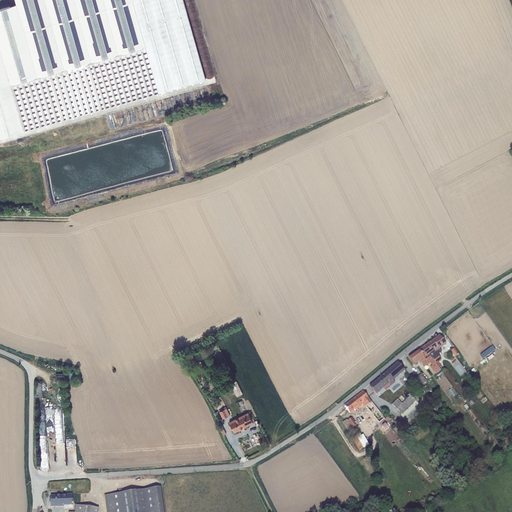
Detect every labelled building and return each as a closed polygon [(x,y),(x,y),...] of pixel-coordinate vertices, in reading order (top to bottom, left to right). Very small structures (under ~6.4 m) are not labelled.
[(146,46),(132,0),(15,0),(17,4),(0,8),(0,137),(23,131),(10,85),(146,46)] [(10,85),(23,131),(206,79),(183,0),(132,0),(146,46),(10,85)] [(207,85),(106,114),(110,129),(212,101),(207,85)] [(439,335),(419,350),(426,360),(430,357),(440,370),(442,368),(438,363),(441,360),(437,355),(441,352),(439,349),(446,344),(439,335)] [(492,346),(480,355),(483,359),(495,350),(492,346)] [(419,350),(408,358),(414,366),(419,361),(424,367),(430,363),(432,366),(430,367),(437,376),(441,374),(443,376),(444,376),(440,370),(430,357),(426,360),(419,350)] [(195,359),(192,360),(195,367),(201,363),(200,361),(199,362),(198,361),(197,362),(195,359)] [(398,363),(370,387),(373,391),(372,392),(374,395),(383,388),(385,391),(395,383),(393,380),(404,370),(398,363)] [(415,373),(410,377),(418,387),(427,381),(421,374),(418,377),(415,373)] [(45,390),(44,389),(45,382),(39,381),(37,399),(44,400),(45,390)] [(236,381),(230,383),(237,396),(243,393),(236,381)] [(365,407),(371,403),(372,402),(363,392),(344,406),(350,414),(355,410),(355,411),(362,406),(361,405),(363,404),(365,407)] [(397,399),(392,404),(402,415),(416,401),(410,395),(402,403),(397,399)] [(379,423),(384,419),(371,403),(365,407),(370,412),(371,413),(370,413),(375,419),(375,418),(379,423)] [(226,406),(221,409),(222,410),(219,411),(222,418),(220,419),(220,420),(223,418),(230,415),(226,408),(226,406)] [(233,430),(234,432),(253,422),(248,412),(229,422),(230,424),(229,425),(232,430),(233,430)] [(389,415),(385,419),(390,426),(395,422),(389,415)] [(353,440),(359,450),(369,445),(363,435),(361,436),(357,428),(358,428),(352,418),(348,420),(347,419),(342,422),(354,440),(353,440)] [(446,454),(444,456),(450,463),(453,461),(446,454)] [(106,495),(108,511),(159,511),(156,488),(106,495)] [(67,495),(50,496),(51,507),(64,507),(64,509),(73,509),(72,494),(67,494),(67,495)]
